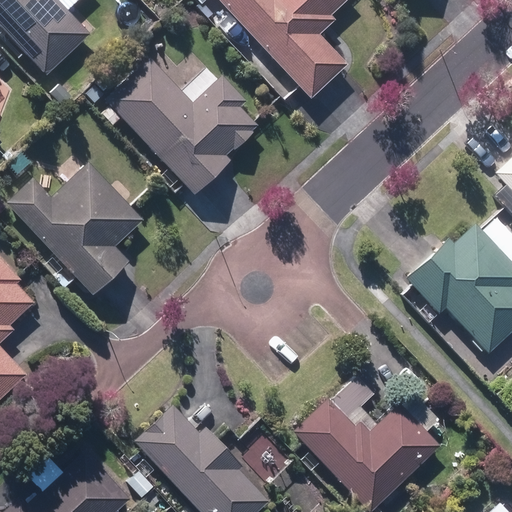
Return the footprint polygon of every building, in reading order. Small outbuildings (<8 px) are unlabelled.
[(0,0),(0,25),(45,74),(89,32),(66,7),(73,0),(0,0)] [(195,6),(206,18),(212,13),(201,1),(201,0),(196,0),(198,1),(195,6)] [(218,0),(310,97),(323,85),(346,63),(318,33),(333,19),(329,14),(344,0),(218,0)] [(103,97),(194,192),(210,177),(230,158),(225,154),(231,147),(233,149),(253,130),(251,129),(257,123),(239,105),(245,99),(221,73),(216,77),(205,66),(181,90),(148,55),(103,97)] [(83,92),(92,102),(102,93),(93,83),(83,92)] [(52,95),(62,105),(71,95),(62,86),(52,95)] [(9,163),(18,172),(29,162),(21,153),(9,163)] [(493,171),(511,191),(511,154),(510,156),(493,171)] [(5,201),(91,293),(109,276),(127,259),(113,244),(142,218),(87,159),(50,194),(32,175),(5,201)] [(443,306),(486,353),(511,328),(511,262),(474,221),(453,242),(447,236),(422,259),(404,276),(437,312),(443,306)] [(0,397),(26,373),(9,356),(0,346),(0,339),(13,328),(9,323),(33,300),(15,282),(20,277),(0,256),(0,397)] [(53,279),(61,287),(67,282),(59,273),(53,279)] [(292,429),(368,510),(439,444),(425,429),(437,418),(415,394),(402,405),(398,401),(375,422),(360,406),(374,394),(355,374),(328,399),(326,397),(292,429)] [(133,439),(200,511),(253,511),(267,499),(238,468),(242,465),(205,424),(198,431),(187,419),(171,403),(133,439)] [(0,511),(112,511),(129,497),(84,448),(61,469),(44,452),(23,472),(38,489),(24,502),(18,495),(0,511),(0,510),(0,511)] [(262,466),(266,469),(271,467),(273,464),(273,458),(268,456),(264,457),(261,461),(262,466)] [(126,482),(140,497),(152,485),(138,470),(126,482)] [(314,474),(320,481),(325,478),(318,470),(314,474)]
